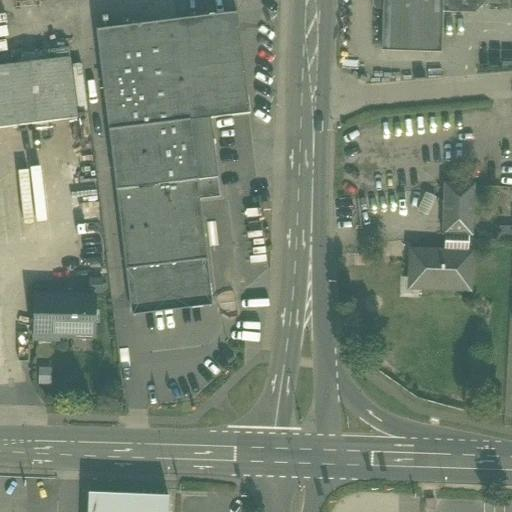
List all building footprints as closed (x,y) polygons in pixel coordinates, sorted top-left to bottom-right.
[(372,0),(372,11),(382,11),(382,0),(372,0)] [(441,54),(442,12),(442,0),(382,0),(382,11),(381,52),(441,54)] [(442,0),(442,12),(474,13),(487,2),(486,0),(442,0)] [(96,31),(108,132),(190,122),(210,119),(249,115),(236,13),(108,29),(103,30),(96,31)] [(0,56),(0,67),(9,66),(8,56),(0,56)] [(0,128),(77,119),(69,59),(9,66),(0,67),(0,128)] [(197,181),(197,182),(218,179),(210,119),(190,122),(197,181)] [(108,132),(116,191),(197,181),(190,122),(108,132)] [(220,199),(218,179),(197,182),(199,201),(220,199)] [(125,270),(126,270),(206,261),(207,261),(205,249),(199,201),(197,182),(197,181),(116,191),(125,270)] [(469,234),(470,234),(472,187),(446,187),(444,234),(469,234)] [(0,194),(0,229),(35,225),(34,213),(18,215),(15,192),(0,194)] [(444,234),(444,254),(468,254),(469,234),(444,234)] [(469,254),(468,254),(444,254),(411,253),(410,278),(421,279),(421,288),(468,290),(469,254)] [(211,300),(206,261),(126,270),(131,310),(211,300)] [(410,288),(421,288),(421,279),(410,278),(410,288)] [(33,342),(59,343),(59,337),(76,337),(76,330),(94,330),(95,298),(93,297),(93,298),(36,297),(36,296),(34,296),(33,342)] [(212,307),(211,300),(131,310),(132,316),(212,307)] [(167,511),(168,498),(88,494),(87,511),(167,511)]
